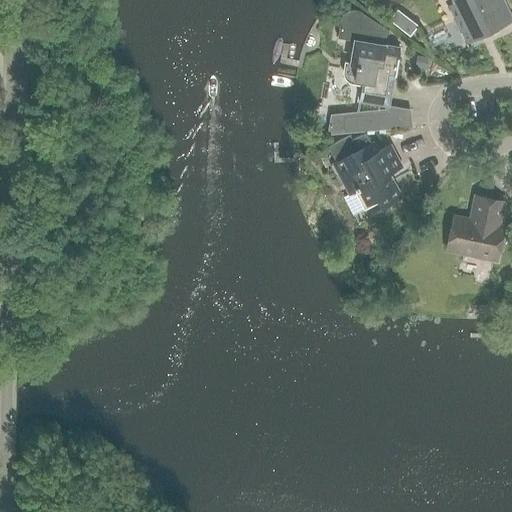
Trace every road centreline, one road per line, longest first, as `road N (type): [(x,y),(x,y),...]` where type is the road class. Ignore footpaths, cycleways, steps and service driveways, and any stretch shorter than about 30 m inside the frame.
road 1 (unclassified): [(2,511),(18,0)]
road 2 (residential): [(511,145),(453,148),(438,123),(439,107),(455,92),(511,90)]
